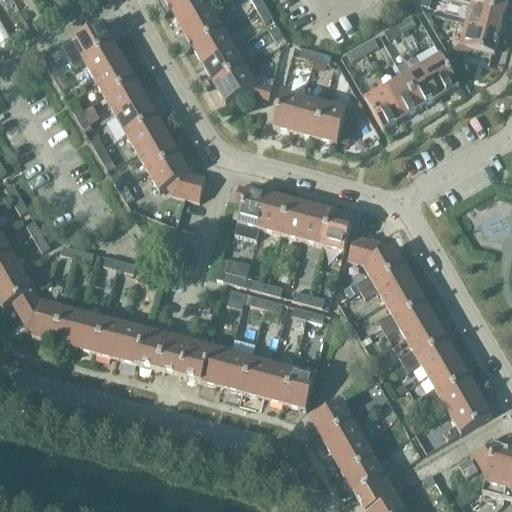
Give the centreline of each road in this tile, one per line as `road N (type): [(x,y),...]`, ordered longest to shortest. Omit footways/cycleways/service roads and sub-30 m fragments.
road 1 (residential): [(162,417),(226,157)]
road 2 (residential): [(511,392),(399,206)]
road 3 (residential): [(315,511),(289,464),(268,446),(162,417)]
road 4 (residential): [(126,0),(205,138),(226,157)]
road 5 (residential): [(226,157),(399,206)]
road 6 (residential): [(162,417),(0,372)]
road 7 (residential): [(399,206),(511,130)]
